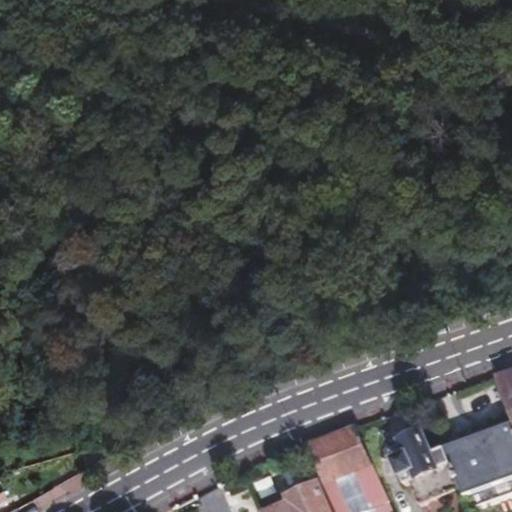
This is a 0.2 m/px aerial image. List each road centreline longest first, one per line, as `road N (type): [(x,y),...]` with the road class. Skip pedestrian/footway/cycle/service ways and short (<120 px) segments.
road 1 (secondary): [(95,511),(270,421),(511,335)]
road 2 (track): [(389,42),(511,72)]
